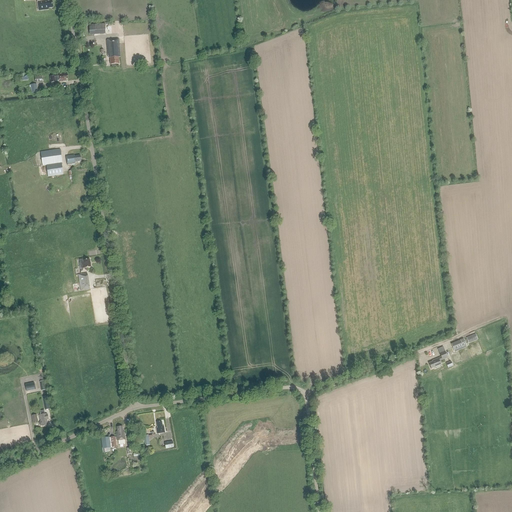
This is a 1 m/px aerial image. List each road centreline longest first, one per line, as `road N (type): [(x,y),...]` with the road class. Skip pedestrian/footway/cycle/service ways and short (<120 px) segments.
road 1 (unclassified): [(133,408),(68,0)]
road 2 (unclassified): [(319,511),(298,389),(133,408)]
road 3 (track): [(304,395),(502,316)]
road 4 (unclassified): [(0,471),(133,408)]
